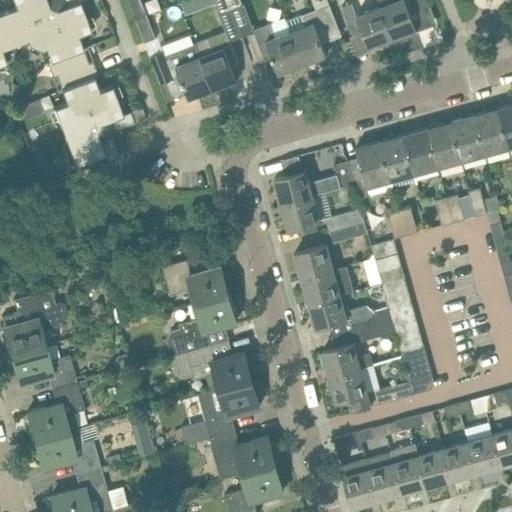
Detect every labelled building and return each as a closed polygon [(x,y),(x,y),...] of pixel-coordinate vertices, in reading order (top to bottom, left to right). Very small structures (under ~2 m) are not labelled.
[(46,0),(13,0),(15,6),(2,11),(8,27),(45,13),(49,6),(46,0)] [(46,0),(49,6),(45,13),(53,16),(56,9),(78,0),(46,0)] [(90,29),(79,0),(78,0),(56,9),(53,16),(66,52),(83,46),(78,34),(90,29)] [(128,0),(135,18),(147,13),(141,0),(128,0)] [(186,13),(197,9),(194,0),(185,0),(181,2),(186,13)] [(231,8),(228,0),(216,0),(221,12),(231,8)] [(228,0),(231,8),(241,4),(239,0),(228,0)] [(346,15),(353,34),(362,30),(368,47),(392,38),(379,4),(368,8),(365,0),(355,0),(343,5),(346,15)] [(389,0),(379,4),(392,38),(417,29),(408,6),(415,3),(417,9),(430,5),(428,0),(389,0)] [(300,12),(284,18),(289,29),(302,63),(327,54),(316,26),(324,23),(318,7),(301,13),(300,12)] [(0,29),(8,27),(2,11),(0,11),(0,29)] [(66,52),(53,16),(45,13),(8,27),(14,43),(27,39),(29,43),(41,48),(45,47),(50,59),(66,52)] [(147,13),(135,18),(145,42),(156,38),(147,13)] [(253,28),(262,52),(270,49),(278,72),(302,63),(289,29),(275,35),(270,22),(253,28)] [(14,43),(8,27),(0,29),(0,63),(6,61),(1,48),(14,43)] [(209,81),(211,88),(236,79),(234,72),(231,64),(238,61),(231,42),(229,37),(226,30),(206,37),(195,41),(195,42),(194,43),(199,55),(209,81)] [(165,54),(163,49),(149,54),(160,82),(179,75),(188,97),(211,88),(209,81),(199,55),(194,43),(165,54)] [(56,74),(61,86),(56,88),(57,90),(61,89),(78,82),(94,76),(98,75),(92,59),(88,61),(83,49),(88,47),(87,45),(83,46),(66,52),(50,59),(46,60),(52,76),(56,74)] [(111,84),(98,89),(94,76),(78,82),(91,119),(99,122),(122,113),(111,84)] [(12,82),(11,96),(21,86),(12,82)] [(78,82),(61,89),(66,101),(53,106),(64,135),(88,126),(91,119),(78,82)] [(511,145),(511,102),(498,107),(509,146),(511,145)] [(23,103),(14,106),(19,119),(28,115),(23,103)] [(509,146),(498,107),(474,113),(485,153),(509,146)] [(99,122),(91,119),(88,126),(96,129),(105,153),(107,160),(119,156),(112,137),(116,130),(134,123),(130,111),(122,113),(99,122)] [(485,153),(474,113),(451,120),(462,159),(485,153)] [(462,159),(451,120),(427,126),(438,166),(462,159)] [(96,129),(88,126),(64,135),(75,164),(105,153),(96,129)] [(438,166),(427,126),(403,133),(414,173),(438,166)] [(414,173),(403,133),(379,139),(390,179),(414,173)] [(355,146),(358,156),(347,159),(354,183),(353,183),(354,189),(356,188),(358,198),(370,194),(367,186),(390,179),(379,139),(355,146)] [(340,186),(353,183),(354,183),(347,159),(334,163),(340,186)] [(313,195),(311,188),(306,169),(274,178),(281,203),(313,195)] [(480,186),(468,189),(470,195),(475,215),(487,211),(486,210),(480,186)] [(465,217),(459,198),(458,192),(446,196),(453,221),(465,217)] [(313,195),(281,203),(288,228),(320,220),(313,195)] [(446,196),(435,199),(436,204),(442,224),(453,221),(446,196)] [(417,230),(412,211),(411,205),(399,209),(406,234),(417,230)] [(329,230),(364,220),(360,207),(325,217),(329,230)] [(504,235),(497,207),(486,210),(487,211),(494,238),(504,235)] [(394,237),(406,234),(399,209),(387,212),(394,237)] [(364,220),(329,230),(332,242),(367,232),(364,220)] [(508,248),(504,235),(494,238),(501,262),(511,259),(508,248)] [(398,252),(394,238),(371,244),(375,259),(398,252)] [(332,269),(325,243),(294,251),(301,277),(332,269)] [(378,271),(402,264),(398,252),(375,259),(378,271)] [(220,265),(192,273),(188,258),(163,265),(171,294),(191,288),(195,302),(228,293),(220,265)] [(511,285),(511,263),(511,259),(501,262),(507,286),(511,285)] [(382,283),(405,276),(402,264),(378,271),(382,283)] [(347,265),(332,269),(301,277),(308,302),(339,294),(339,293),(353,289),(347,265)] [(385,294),(408,288),(405,276),(382,283),(385,294)] [(51,287),(14,298),(20,321),(3,325),(11,353),(43,344),(39,330),(61,324),(56,307),(51,287)] [(388,306),(411,299),(408,288),(385,294),(388,306)] [(178,324),(179,328),(173,330),(167,338),(172,354),(211,343),(207,329),(236,321),(228,293),(195,302),(200,318),(178,324)] [(339,294),(308,302),(315,327),(335,322),(338,334),(392,319),(391,317),(388,306),(374,309),(366,303),(343,309),(339,294)] [(415,311),(411,299),(388,306),(391,317),(415,311)] [(417,322),(415,311),(391,317),(392,319),(394,328),(417,322)] [(392,319),(338,334),(341,344),(322,350),(329,376),(360,367),(373,364),(370,351),(357,354),(353,341),(395,329),(394,328),(392,319)] [(421,334),(417,322),(394,328),(395,329),(398,341),(421,334)] [(401,352),(424,345),(421,334),(398,341),(401,352)] [(184,377),(192,375),(193,378),(215,372),(219,386),(252,377),(251,376),(249,376),(245,363),(248,363),(244,350),(215,358),(211,343),(172,354),(177,372),(184,377)] [(11,353),(19,381),(48,373),(52,388),(76,381),(69,354),(47,360),(43,344),(11,353)] [(404,363),(427,357),(424,345),(401,352),(404,363)] [(128,364),(125,353),(117,356),(115,360),(117,368),(128,364)] [(409,380),(432,374),(427,357),(404,363),(409,380)] [(336,401),(348,397),(352,409),(412,393),(409,380),(367,392),(360,367),(329,376),(336,401)] [(252,377),(219,386),(223,402),(201,408),(209,436),(235,429),(231,414),(259,405),(256,392),(253,393),(250,380),(252,379),(252,377)] [(76,381),(52,388),(55,402),(27,410),(35,438),(79,426),(75,411),(84,409),(76,381)] [(509,399),(506,388),(493,392),(496,402),(509,399)] [(460,413),(484,406),(482,395),(457,402),(460,413)] [(460,413),(457,402),(444,406),(447,416),(460,413)] [(410,426),(424,422),(421,412),(407,416),(410,426)] [(410,426),(407,416),(395,419),(398,430),(410,426)] [(133,424),(143,452),(157,447),(146,419),(133,424)] [(362,440),(385,433),(382,423),(359,429),(362,440)] [(35,438),(42,466),(71,458),(75,473),(100,466),(98,460),(92,438),(83,441),(79,426),(35,438)] [(511,461),(511,427),(492,433),(501,465),(511,461)] [(235,429),(209,436),(221,477),(243,471),(275,462),(275,460),(272,461),(269,448),(271,448),(267,434),(239,442),(235,429)] [(362,440),(359,429),(334,436),(337,447),(362,440)] [(501,465),(492,433),(467,440),(476,472),(501,465)] [(476,472),(467,440),(442,447),(451,478),(476,472)] [(427,485),(418,453),(415,442),(391,449),(403,492),(427,485)] [(451,478),(442,447),(418,453),(427,485),(451,478)] [(403,492),(391,449),(366,456),(378,499),(403,492)] [(108,464),(114,462),(119,461),(117,455),(106,458),(108,464)] [(378,499),(366,456),(341,463),(353,506),(378,499)] [(100,466),(75,473),(79,487),(51,495),(55,511),(98,511),(111,509),(101,471),(116,467),(114,462),(108,464),(100,466)] [(275,462),(243,471),(247,486),(226,492),(231,511),(258,511),(254,498),(283,490),(279,477),(277,478),(273,465),(276,464),(275,462)] [(156,511),(172,511),(170,503),(155,507),(156,511)]
